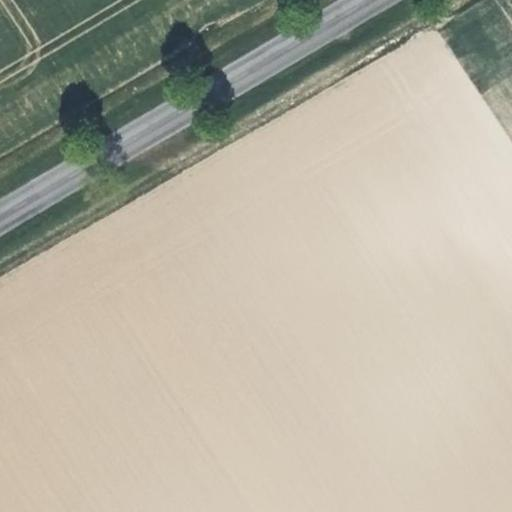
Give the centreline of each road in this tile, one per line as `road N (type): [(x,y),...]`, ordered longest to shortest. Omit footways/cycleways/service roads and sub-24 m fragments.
road 1 (secondary): [(0,216),(370,0)]
road 2 (track): [(276,0),(0,161)]
